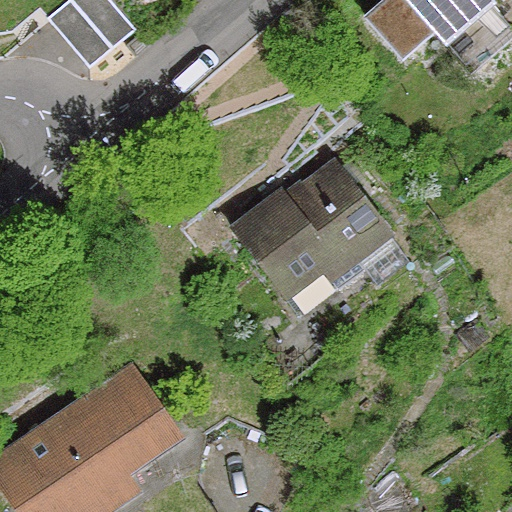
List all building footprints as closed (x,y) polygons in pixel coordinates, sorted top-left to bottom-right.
[(89,68),(135,30),(110,0),(69,0),(48,18),(89,68)] [(416,0),(372,36),(407,78),(502,0),(416,0)] [(286,206),(281,199),(233,235),(280,296),(316,268),(312,263),(335,245),(347,261),(382,233),(333,170),(286,206)] [(122,373),(52,421),(54,424),(41,433),(39,430),(12,448),(15,452),(0,462),(0,485),(17,511),(96,511),(105,507),(95,492),(171,440),(137,390),(135,392),(122,373)] [(349,488),(362,511),(401,511),(410,507),(386,466),(349,488)]
